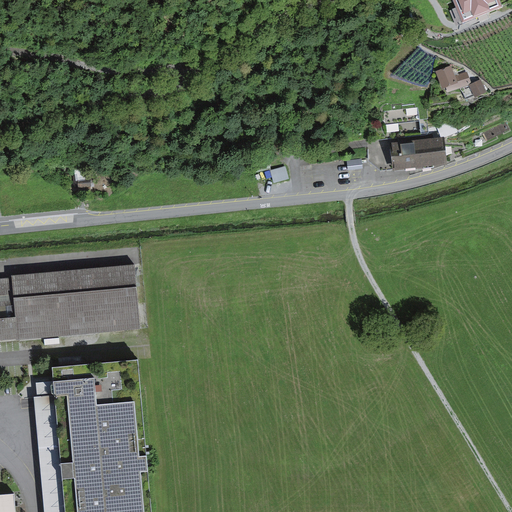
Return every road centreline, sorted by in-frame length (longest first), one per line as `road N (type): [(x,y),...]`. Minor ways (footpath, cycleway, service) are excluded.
road 1 (unclassified): [(0,229),(382,190),(511,145)]
road 2 (track): [(347,195),(369,274),(511,511)]
road 3 (residential): [(0,127),(80,99),(157,93),(274,18),(325,0)]
